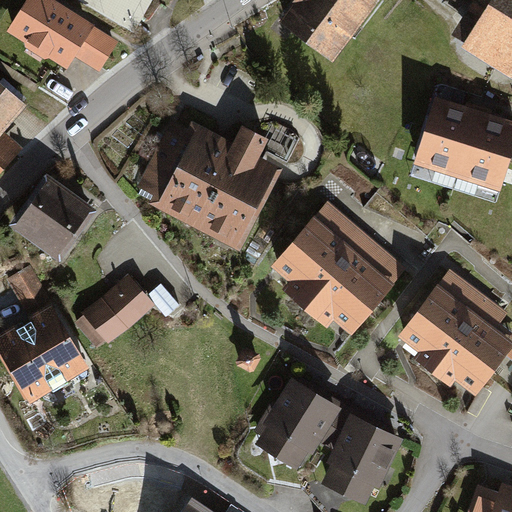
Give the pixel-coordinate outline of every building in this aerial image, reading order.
[(45,0),(32,0),(14,29),(32,40),(34,36),(50,46),(48,50),(65,61),(87,26),(45,0)] [(79,0),(134,32),(152,0),(79,0)] [(300,0),(286,20),(333,54),(355,24),(356,25),(374,0),(300,0)] [(511,0),(483,0),(491,8),(470,42),(511,67),(511,0)] [(92,30),(77,53),(99,67),(114,43),(92,30)] [(0,173),(15,157),(0,144),(0,127),(22,103),(0,84),(0,173)] [(477,115),(437,102),(419,158),(459,171),(477,115)] [(511,142),(511,125),(477,115),(459,171),(499,184),(511,142)] [(174,127),(144,185),(238,233),(268,176),(250,166),(264,139),(244,128),(230,156),(174,127)] [(47,182),(18,222),(39,237),(73,189),(60,180),(55,187),(47,182)] [(86,199),(73,189),(39,237),(59,252),(89,211),(81,206),(86,199)] [(328,205),(278,263),(297,279),(289,288),(326,320),(334,311),(352,326),(402,268),(380,249),(374,256),(363,247),(369,240),(328,205)] [(30,266),(9,279),(33,319),(52,309),(55,307),(30,266)] [(451,273),(405,332),(426,349),(420,356),(449,378),(455,371),(476,387),(508,344),(483,325),(491,314),(481,307),(486,300),(451,273)] [(107,302),(78,324),(96,345),(124,324),(149,302),(130,283),(107,302)] [(161,283),(148,294),(166,315),(179,304),(161,283)] [(17,329),(0,339),(0,346),(29,396),(50,384),(47,380),(61,372),(64,376),(84,363),(52,309),(33,319),(31,321),(41,336),(26,344),(17,329)] [(258,357),(246,350),(239,362),(251,369),(258,357)] [(329,404),(294,382),(278,409),(282,411),(262,441),(270,446),(271,450),(284,458),(288,458),(295,462),(314,432),(329,441),(346,409),(336,403),(329,404)] [(357,414),(346,409),(329,441),(344,449),(328,481),(336,484),(338,488),(352,495),(354,493),(363,498),(379,465),(383,467),(397,439),(359,421),(357,414)] [(511,511),(511,496),(484,487),(474,511),(511,511)]
